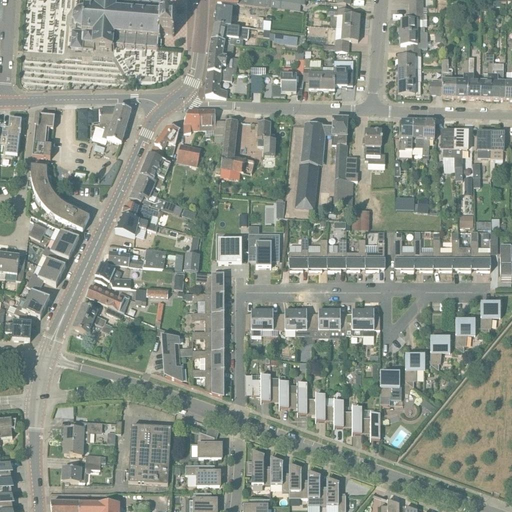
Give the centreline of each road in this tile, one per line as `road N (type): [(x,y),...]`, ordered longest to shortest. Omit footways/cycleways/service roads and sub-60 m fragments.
road 1 (tertiary): [(46,356),(139,147),(169,105)]
road 2 (residential): [(237,419),(243,298),(386,292)]
road 3 (residential): [(484,511),(237,419)]
road 4 (residential): [(169,105),(377,111)]
road 5 (residential): [(32,101),(169,105)]
road 6 (residential): [(377,111),(511,114)]
road 7 (residential): [(386,292),(386,342),(438,292)]
